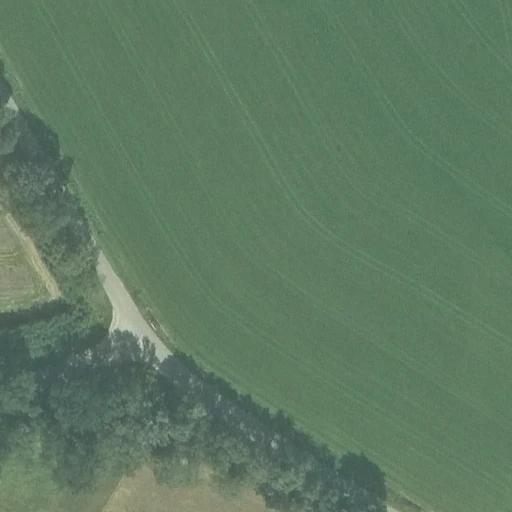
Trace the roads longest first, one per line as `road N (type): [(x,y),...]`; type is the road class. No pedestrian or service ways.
road 1 (unclassified): [(382,511),(171,373),(134,328)]
road 2 (unclassified): [(134,328),(0,83)]
road 3 (unclassified): [(134,328),(66,372),(0,387)]
